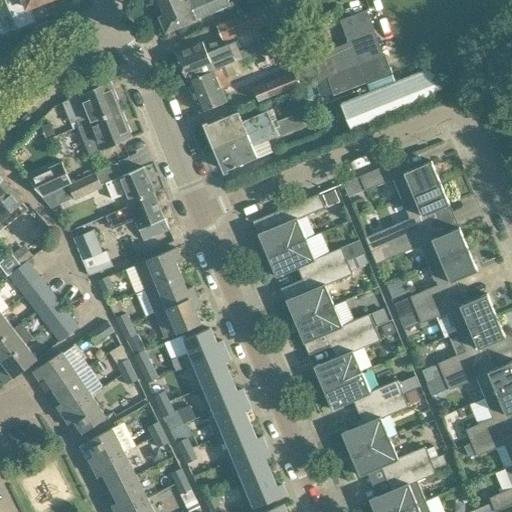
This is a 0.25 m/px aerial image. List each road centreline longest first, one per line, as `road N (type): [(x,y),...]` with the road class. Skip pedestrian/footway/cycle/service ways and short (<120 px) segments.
road 1 (residential): [(511,212),(472,123),(449,119),(208,216)]
road 2 (residential): [(324,511),(208,216)]
road 3 (residential): [(208,216),(115,21)]
road 4 (residential): [(102,511),(55,417),(0,413)]
road 5 (residential): [(0,117),(115,21)]
